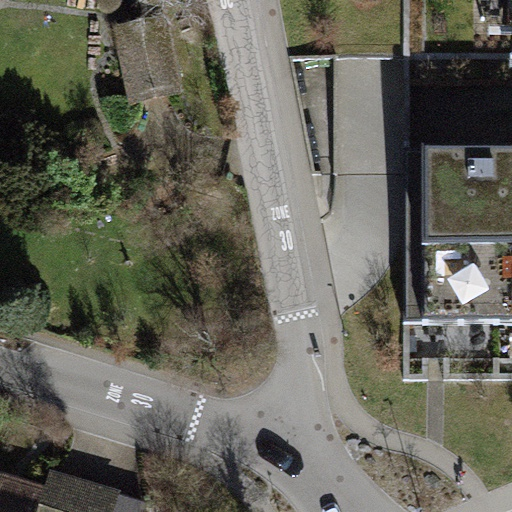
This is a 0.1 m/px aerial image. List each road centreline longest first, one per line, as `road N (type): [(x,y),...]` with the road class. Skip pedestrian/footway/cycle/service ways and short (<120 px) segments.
road 1 (residential): [(240,0),(301,318),(294,379),(299,450)]
road 2 (residential): [(0,358),(299,450)]
